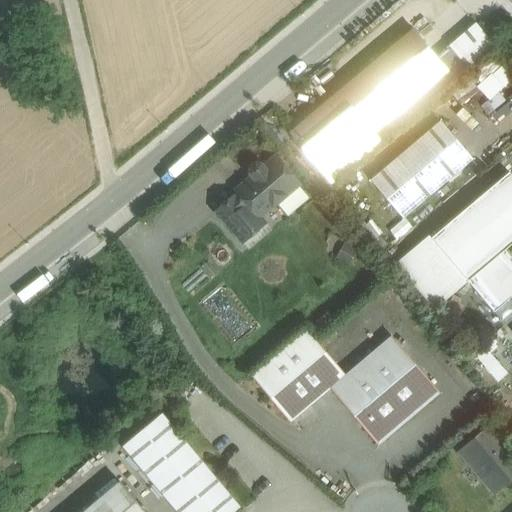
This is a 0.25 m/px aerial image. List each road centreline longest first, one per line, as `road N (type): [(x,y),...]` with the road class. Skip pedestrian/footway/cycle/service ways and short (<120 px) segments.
road 1 (unclassified): [(114,210),(357,0)]
road 2 (unclassified): [(114,210),(68,0)]
road 3 (unclassified): [(0,294),(114,210)]
